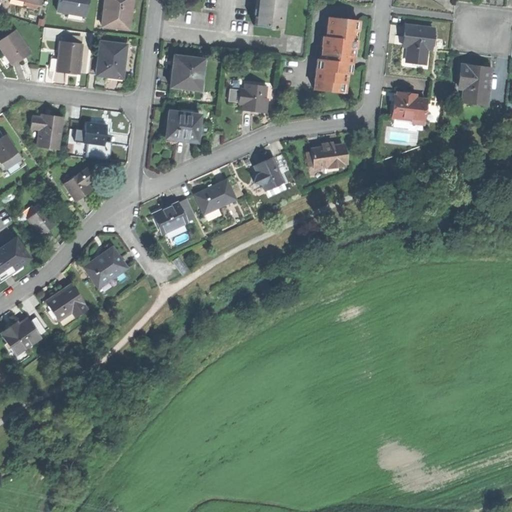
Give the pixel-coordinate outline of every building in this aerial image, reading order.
[(58,0),(57,10),(85,16),(88,0),(58,0)] [(104,0),(102,26),(128,29),(131,0),(104,0)] [(281,28),(283,0),(256,0),(254,25),(281,28)] [(323,36),(321,61),(347,63),(347,56),(351,56),(353,41),(354,30),(357,31),(358,20),(328,17),(326,36),(323,36)] [(406,62),(425,64),(426,49),(431,50),(433,29),(405,26),(404,36),(408,37),(407,46),(406,62)] [(0,47),(6,56),(12,65),(30,53),(14,31),(0,40),(0,47)] [(69,73),(78,74),(81,44),(60,42),(57,72),(69,73)] [(109,77),(122,79),(126,45),(100,42),(96,75),(109,77)] [(171,86),(200,89),(202,78),(200,78),(202,59),(174,55),(173,70),(171,86)] [(321,61),(316,60),(314,90),(341,92),(342,83),(345,84),(347,63),(321,61)] [(474,66),(461,65),(458,87),(463,87),(461,101),(485,104),(490,68),(474,66)] [(243,104),(242,110),(253,111),(262,112),(265,87),(245,84),(244,91),(239,90),(239,91),(238,102),(238,104),(243,104)] [(227,101),(238,102),(239,91),(229,89),(227,101)] [(397,96),(395,96),(393,107),(392,117),(397,118),(424,121),(426,100),(416,98),(416,95),(405,94),(405,97),(397,96)] [(168,123),(166,137),(197,141),(201,114),(170,110),(168,123)] [(36,147),(58,150),(62,117),(49,116),(41,114),(40,117),(32,116),(30,129),(38,131),(36,147)] [(423,130),(424,121),(397,118),(395,127),(423,130)] [(87,143),(103,145),(104,142),(106,125),(95,124),(86,123),(85,131),(83,142),(87,143)] [(74,141),(83,142),(85,131),(75,130),(74,141)] [(17,152),(5,135),(0,138),(0,161),(1,163),(17,152)] [(111,143),(104,142),(103,145),(87,143),(85,157),(109,160),(111,143)] [(313,166),(314,168),(346,164),(344,146),(325,148),(312,149),(312,152),(313,166)] [(23,160),(17,152),(1,163),(7,171),(23,160)] [(282,183),(283,182),(272,157),(263,162),(253,166),(257,174),(262,184),(265,191),(266,190),(282,183)] [(91,191),(86,184),(93,180),(85,169),(63,185),(74,202),(85,195),(91,191)] [(260,185),(262,184),(257,174),(256,175),(253,182),(260,185)] [(209,188),(195,194),(204,214),(219,207),(236,200),(227,179),(209,188)] [(285,189),(282,183),(266,190),(269,197),(285,189)] [(188,198),(179,202),(187,219),(195,215),(188,198)] [(167,208),(153,215),(162,234),(165,232),(185,223),(188,222),(187,219),(179,202),(167,208)] [(27,219),(40,235),(48,228),(55,223),(42,207),(27,219)] [(222,213),(219,207),(204,214),(207,220),(222,213)] [(188,230),(185,223),(165,232),(168,239),(188,230)] [(0,247),(0,275),(1,275),(5,272),(9,270),(13,267),(14,269),(21,264),(30,258),(16,237),(0,247)] [(98,257),(84,267),(98,287),(126,268),(111,248),(98,257)] [(173,261),(183,274),(188,270),(179,257),(173,261)] [(23,267),(21,264),(14,269),(13,267),(9,270),(12,274),(23,267)] [(55,295),(45,302),(58,321),(71,312),(74,310),(77,315),(87,309),(71,284),(61,291),(62,292),(59,294),(56,296),(55,295)] [(36,318),(30,322),(39,335),(45,331),(36,318)] [(10,326),(0,332),(0,333),(10,349),(12,352),(22,345),(24,348),(40,337),(39,335),(30,322),(27,319),(19,325),(12,329),(10,326)] [(27,352),(24,348),(22,345),(12,352),(10,349),(7,351),(14,361),(27,352)]
